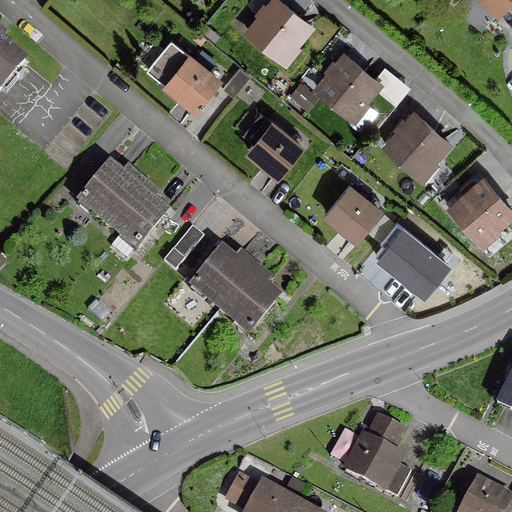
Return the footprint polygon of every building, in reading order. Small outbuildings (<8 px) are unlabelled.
[(308,27),(306,25),(275,0),(272,0),(246,33),(276,57),(288,42),(293,46),(308,27)] [(495,12),(496,13),(507,0),(455,0),(453,3),(480,28),(495,12)] [(0,89),(23,62),(0,42),(0,38),(1,37),(0,35),(0,89)] [(216,80),(213,77),(217,73),(212,69),(209,74),(168,41),(146,69),(194,108),(197,104),(200,106),(202,103),(199,101),(216,80)] [(377,84),(373,80),(343,56),(316,90),(345,114),(357,99),(362,102),(377,84)] [(248,77),(237,68),(220,89),(231,98),(248,77)] [(441,139),(432,131),(413,114),(384,147),(412,172),(425,157),(430,162),(446,143),(441,139)] [(299,147),(296,144),(269,122),(268,124),(257,115),(243,133),(253,141),(246,150),(276,175),(299,147)] [(92,213),(107,225),(140,185),(126,173),(121,179),(107,167),(80,199),(94,211),(92,213)] [(493,230),(511,214),(482,180),(472,189),(468,184),(460,190),(465,195),(449,209),(474,238),(489,225),(493,230)] [(149,202),(152,199),(154,196),(140,185),(107,225),(121,237),(123,235),(137,246),(164,214),(149,202)] [(374,208),(368,202),(347,185),(324,214),(354,238),(377,210),(374,208)] [(190,227),(161,261),(173,271),(202,236),(190,227)] [(398,227),(375,255),(421,292),(444,264),(398,227)] [(219,309),(252,269),(238,257),(233,263),(219,251),(192,284),(206,295),(204,297),(219,309)] [(261,286),(266,281),(252,269),(219,309),(233,321),(235,319),(249,331),(276,298),(261,286)] [(511,369),(500,393),(508,397),(511,399),(511,369)] [(390,452),(402,430),(377,417),(372,426),(379,430),(372,442),(362,437),(344,470),(395,497),(409,471),(396,464),(399,457),(390,452)] [(246,510),(245,511),(290,511),(295,504),(260,485),(258,489),(237,477),(225,499),(246,510)] [(476,481),(469,477),(456,501),(454,500),(447,511),(507,511),(503,509),(509,498),(476,481)]
